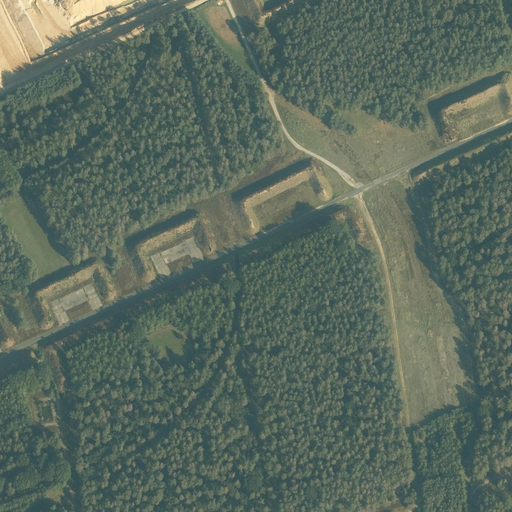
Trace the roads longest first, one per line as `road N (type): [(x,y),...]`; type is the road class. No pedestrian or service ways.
road 1 (track): [(511,120),(0,359)]
road 2 (track): [(511,470),(468,487),(463,454),(476,422),(461,317),(435,277),(424,218),(401,172)]
road 3 (track): [(421,511),(385,265),(354,194)]
road 4 (track): [(359,192),(352,179),(293,141),(226,0)]
road 5 (track): [(0,95),(201,0)]
road 6 (track): [(34,344),(57,405),(74,511)]
